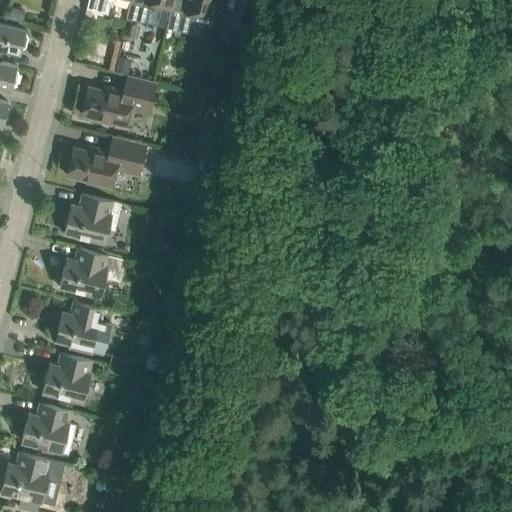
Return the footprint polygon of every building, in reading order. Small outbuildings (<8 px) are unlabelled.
[(87,0),(86,8),(107,13),(110,2),(113,0),(87,0)] [(156,3),(171,7),(172,0),(130,0),(126,17),(147,23),(150,12),(155,9),(156,3)] [(210,17),(213,7),(214,0),(185,0),(186,0),(185,0),(172,0),(171,7),(166,27),(187,32),(190,22),(195,19),(196,13),(210,17)] [(236,23),(251,27),(257,0),(227,0),(225,10),(213,7),(210,17),(206,37),(227,42),(229,32),(234,29),(236,23)] [(9,8),(5,23),(21,27),(25,11),(9,8)] [(0,47),(20,53),(21,48),(24,46),(27,37),(24,33),(25,28),(0,22),(0,47)] [(119,56),(115,71),(128,75),(132,59),(119,56)] [(17,65),(0,60),(0,85),(11,89),(12,85),(16,82),(18,73),(16,69),(17,65)] [(148,116),(150,107),(156,83),(126,76),(123,90),(117,88),(116,93),(88,86),(81,113),(127,125),(130,111),(148,116)] [(0,124),(2,125),(3,121),(7,119),(9,109),(7,105),(8,101),(0,99),(0,124)] [(115,172),(139,178),(141,169),(147,145),(111,136),(108,150),(102,149),(101,153),(73,146),(66,174),(112,185),(115,172)] [(64,232),(104,242),(108,227),(114,229),(121,202),(82,193),(79,205),(73,204),(71,203),(70,206),(69,210),(64,232)] [(199,208),(199,210),(199,212),(199,213),(200,215),(201,216),(202,217),(203,218),(205,219),(206,219),(208,219),(209,219),(211,219),(212,218),(214,217),(215,215),(216,214),(216,213),(216,211),(216,209),(216,208),(215,206),(214,205),(213,204),(212,203),(210,202),(209,202),(207,202),(206,202),(204,202),(203,203),(201,204),(200,205),(199,207),(199,208)] [(66,259),(65,263),(59,286),(113,299),(123,257),(77,246),(74,259),(69,257),(66,257),(66,259)] [(182,271),(179,284),(199,289),(202,276),(182,271)] [(158,307),(161,294),(121,283),(118,296),(158,307)] [(101,320),(104,307),(73,300),(70,313),(64,311),(62,311),(61,313),(60,317),(55,340),(69,343),(69,346),(68,346),(68,347),(92,353),(93,352),(91,351),(92,349),(103,352),(111,322),(101,320)] [(42,391),(82,401),(90,372),(88,372),(92,359),(60,352),(57,364),(52,363),(49,362),(49,365),(48,369),(42,391)] [(173,374),(177,358),(161,354),(157,370),(173,374)] [(27,418),(21,441),(62,451),(68,453),(75,423),(69,422),(68,421),(71,409),(40,401),(37,414),(31,413),(28,412),(28,414),(27,418)] [(7,464),(6,468),(0,491),(41,501),(48,471),(47,471),(50,458),(19,451),(16,464),(8,462),(7,464)] [(140,484),(138,492),(148,494),(149,486),(140,484)]
